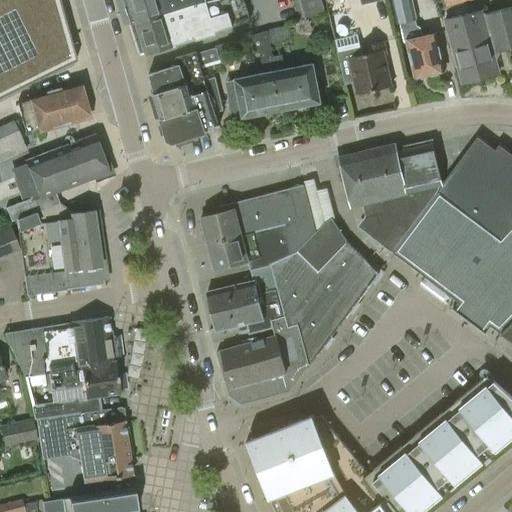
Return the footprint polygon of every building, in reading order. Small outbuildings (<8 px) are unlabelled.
[(0,0),(0,97),(76,60),(59,0),(0,0)] [(124,0),(132,24),(166,14),(216,0),(124,0)] [(243,0),(216,0),(166,14),(132,24),(141,53),(145,52),(147,56),(176,47),(176,46),(196,40),(196,38),(214,32),(215,33),(233,28),(233,27),(250,21),(243,0)] [(324,10),(320,0),(300,0),(305,16),(324,10)] [(446,20),(463,84),(498,75),(494,59),(499,58),(497,52),(511,47),(511,7),(482,15),(481,11),(446,20)] [(439,75),(440,72),(443,71),(435,34),(421,37),(419,29),(416,27),(405,30),(416,77),(428,74),(431,77),(439,75)] [(282,110),(272,58),(267,31),(251,36),(256,54),(259,53),(263,74),(224,81),(231,120),(282,110)] [(357,34),(335,39),(345,84),(353,82),(355,94),(391,86),(385,56),(387,56),(384,42),(360,47),(357,34)] [(195,53),(200,68),(219,62),(214,47),(195,53)] [(175,59),(177,66),(182,65),(187,85),(204,80),(200,68),(195,53),(175,59)] [(282,56),(272,58),(282,110),(320,103),(313,64),(285,69),(282,56)] [(167,140),(173,143),(219,130),(204,80),(187,85),(182,65),(177,66),(148,75),(167,140)] [(39,133),(90,118),(79,80),(28,95),(29,101),(18,104),(25,131),(37,128),(39,133)] [(10,169),(23,204),(30,201),(54,193),(108,173),(94,134),(25,160),(26,163),(10,169)] [(491,327),(500,333),(511,321),(511,155),(499,146),(495,151),(478,138),(442,186),(392,253),(458,302),(452,310),(485,334),(491,327)] [(298,222),(283,226),(290,255),(294,253),(297,252),(306,242),(316,232),(304,184),(289,188),(298,222)] [(200,218),(207,244),(223,240),(230,239),(241,236),(283,226),(298,222),(289,188),(216,207),(218,213),(200,218)] [(11,220),(16,219),(56,203),(58,202),(54,193),(30,201),(23,204),(7,210),(11,220)] [(56,203),(16,219),(27,295),(66,289),(103,283),(102,274),(101,268),(93,210),(71,214),(56,203)] [(297,252),(317,272),(346,242),(345,241),(330,219),(325,222),(316,232),(306,242),(297,252)] [(249,271),(252,270),(269,264),(290,255),(283,226),(241,236),(230,239),(223,240),(207,244),(213,271),(247,263),(249,271)] [(8,227),(0,230),(0,258),(19,250),(8,227)] [(282,308),(284,317),(287,328),(298,325),(309,365),(307,367),(309,368),(379,274),(347,243),(346,243),(346,242),(317,272),(297,252),(294,253),(290,255),(269,264),(282,308)] [(249,334),(272,328),(270,320),(281,318),(284,317),(282,308),(269,264),(252,270),(254,281),(207,292),(216,331),(247,324),(249,334)] [(73,414),(100,410),(98,395),(119,392),(108,316),(4,333),(24,376),(46,373),(49,390),(79,386),(78,380),(83,380),(84,390),(85,397),(50,401),(31,404),(34,420),(73,414)] [(275,336),(216,352),(228,393),(242,404),(289,391),(307,367),(309,365),(298,325),(287,328),(284,317),(281,318),(270,320),(272,328),(275,336)] [(511,321),(500,333),(501,334),(500,334),(511,342),(511,321)] [(132,357),(131,375),(142,376),(147,327),(139,326),(136,357),(132,357)] [(253,438),(246,440),(269,498),(276,496),(283,511),(424,511),(444,496),(443,495),(456,485),(456,486),(484,463),(483,462),(496,452),(496,453),(511,439),(511,397),(505,391),(505,392),(488,376),(487,376),(483,379),(482,379),(455,402),(455,403),(443,413),(442,412),(414,436),(415,436),(402,446),(374,469),(375,469),(369,474),(321,416),(314,419),(313,416),(288,426),(286,420),(250,430),(250,431),(253,438)] [(121,408),(120,406),(100,410),(73,414),(75,427),(74,428),(56,430),(59,455),(78,452),(95,449),(100,479),(131,474),(123,420),(121,420),(119,408),(121,408)] [(32,418),(0,425),(0,428),(4,446),(37,438),(32,418)] [(41,504),(42,511),(136,511),(133,490),(41,504)] [(24,511),(21,500),(8,503),(10,511),(24,511)] [(0,511),(10,511),(8,503),(0,505),(0,511)]
